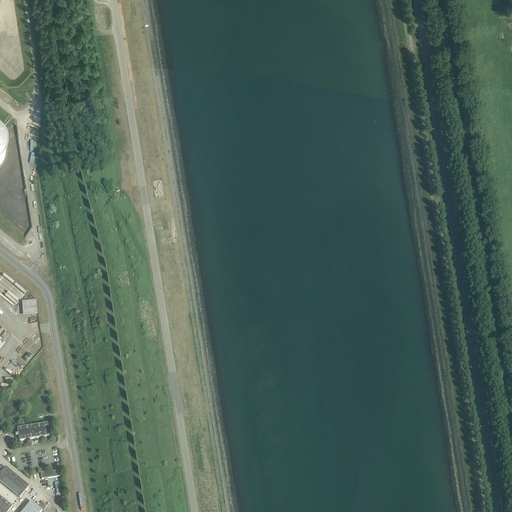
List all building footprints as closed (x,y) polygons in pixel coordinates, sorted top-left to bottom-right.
[(29,302),(23,309),(30,315),(36,308),(29,302)] [(47,424),(17,428),(19,442),(34,439),(35,442),(38,442),(37,439),(49,437),(47,424)] [(5,467),(0,473),(0,481),(19,498),(29,487),(5,467)] [(59,470),(41,473),(42,479),(60,477),(59,470)] [(0,511),(7,511),(12,507),(0,496),(0,511)] [(31,501),(22,511),(40,511),(42,510),(31,501)]
